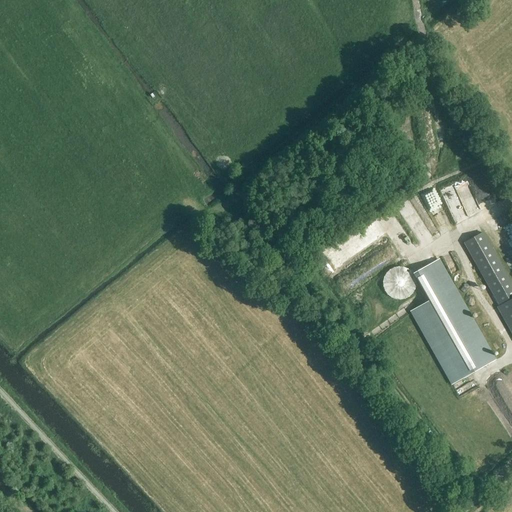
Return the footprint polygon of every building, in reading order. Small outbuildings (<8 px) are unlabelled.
[(154,95),(160,103),(170,95),(164,87),(154,95)] [(449,186),(463,221),(477,215),(470,199),(482,194),(488,207),(504,200),(490,168),(474,175),(449,186)] [(417,200),(406,206),(428,241),(439,234),(417,200)] [(415,234),(399,209),(390,215),(410,246),(412,244),(408,238),(415,234)] [(511,225),(499,233),(511,253),(511,252),(511,225)] [(511,255),(504,260),(511,274),(511,282),(511,283),(483,233),(464,243),(499,306),(511,299),(511,255)] [(452,386),(496,361),(438,260),(413,274),(428,301),(410,312),(452,386)] [(383,279),(382,284),(383,289),(385,293),(388,297),(392,299),(397,301),(401,301),(406,299),(410,297),(413,293),(415,289),(416,284),(415,279),(413,275),(410,271),(406,269),(401,267),(397,267),(392,269),(388,271),(385,275),(383,279)] [(490,295),(488,290),(482,293),(484,298),(490,295)] [(511,299),(499,306),(497,308),(511,335),(511,299)] [(494,487),(488,494),(494,498),(499,491),(494,487)]
